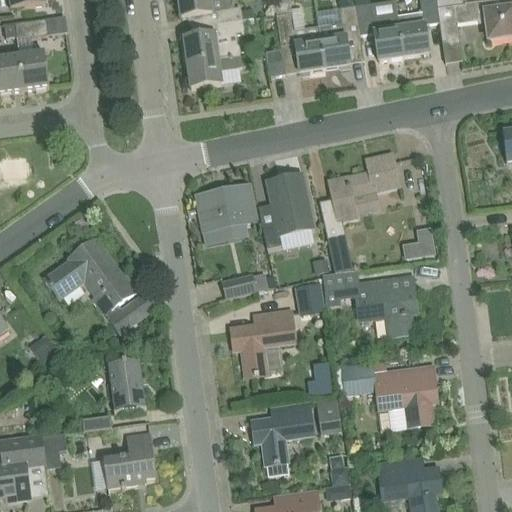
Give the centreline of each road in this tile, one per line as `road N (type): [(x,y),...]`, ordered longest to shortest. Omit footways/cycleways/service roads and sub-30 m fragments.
road 1 (residential): [(488,511),(436,106)]
road 2 (residential): [(209,511),(161,162)]
road 3 (unclassified): [(161,162),(436,106)]
road 4 (residential): [(161,162),(139,0)]
road 5 (unclassified): [(0,250),(106,173)]
